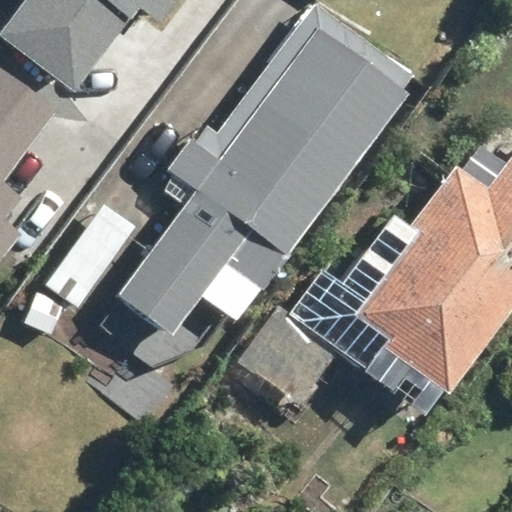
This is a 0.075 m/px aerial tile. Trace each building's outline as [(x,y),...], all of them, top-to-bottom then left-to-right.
[(418,84),(316,5),(216,134),(205,126),(159,186),(185,206),(111,300),(169,345),(205,300),(233,322),(418,84)] [(0,169),(46,111),(0,74),(0,251),(17,230),(7,222),(21,203),(0,186),(0,169)] [(449,392),(511,306),(511,151),(485,188),(458,169),(350,316),(384,341),(360,375),(421,419),(444,388),(449,392)] [(136,232),(101,205),(40,286),(75,313),(136,232)] [(275,305),(234,364),(305,413),(345,353),(275,305)]
